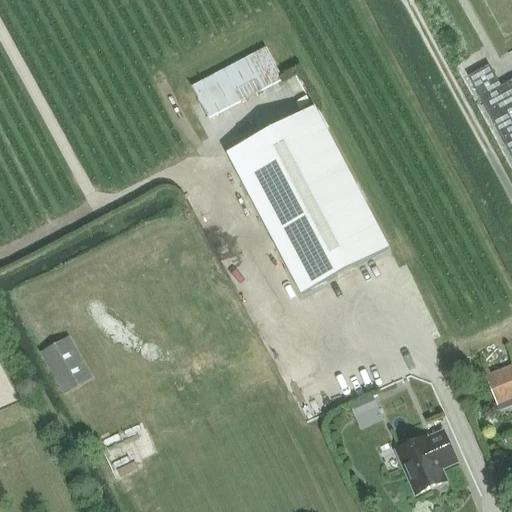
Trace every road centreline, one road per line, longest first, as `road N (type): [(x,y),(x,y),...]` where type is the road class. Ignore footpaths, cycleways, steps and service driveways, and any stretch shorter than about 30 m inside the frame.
road 1 (track): [(0,31),(100,207),(158,182),(199,179),(216,193),(296,332),(429,370),(462,423),(493,511)]
road 2 (track): [(511,201),(403,0)]
